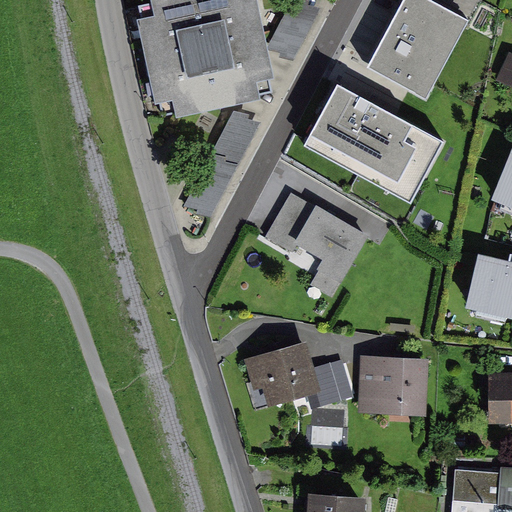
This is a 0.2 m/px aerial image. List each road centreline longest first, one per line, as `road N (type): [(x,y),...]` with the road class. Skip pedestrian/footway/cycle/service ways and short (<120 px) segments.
road 1 (residential): [(190,302),(358,0)]
road 2 (track): [(155,511),(68,280),(52,262),(0,246)]
road 3 (residential): [(115,0),(190,302)]
road 4 (residential): [(190,302),(253,511)]
